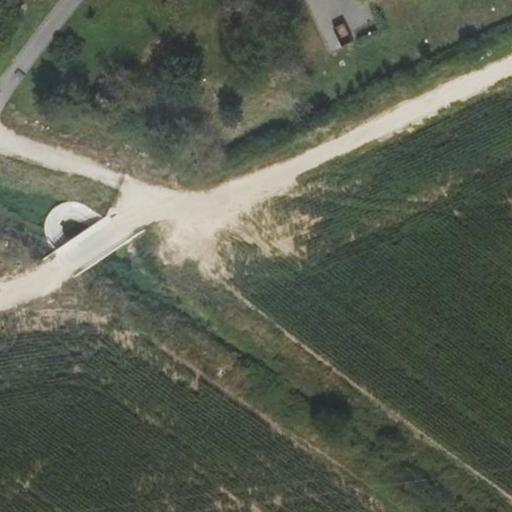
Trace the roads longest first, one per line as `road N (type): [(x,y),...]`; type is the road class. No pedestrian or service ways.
road 1 (track): [(152,234),(511,500)]
road 2 (track): [(511,63),(128,246)]
road 3 (track): [(128,246),(3,167)]
road 4 (track): [(128,246),(81,269),(0,291)]
road 5 (unclassified): [(0,99),(75,0)]
